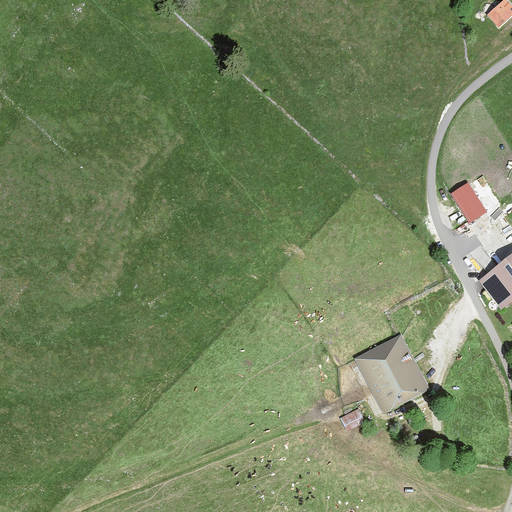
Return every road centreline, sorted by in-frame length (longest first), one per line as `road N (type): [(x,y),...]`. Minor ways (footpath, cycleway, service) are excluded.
road 1 (track): [(72,511),(331,416),(365,457),(483,511),(510,507)]
road 2 (unclassified): [(511,57),(459,100),(432,174),(434,211),(511,374)]
